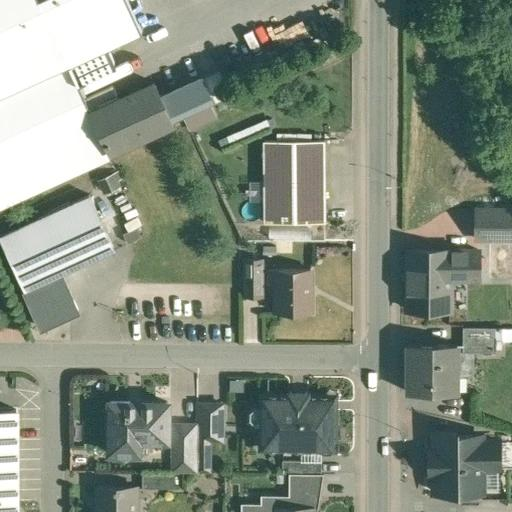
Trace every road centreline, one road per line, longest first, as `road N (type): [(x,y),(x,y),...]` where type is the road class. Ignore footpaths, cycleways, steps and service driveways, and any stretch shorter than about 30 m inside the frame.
road 1 (residential): [(377,355),(0,352)]
road 2 (tertiary): [(377,355),(379,0)]
road 3 (tertiary): [(376,511),(377,355)]
